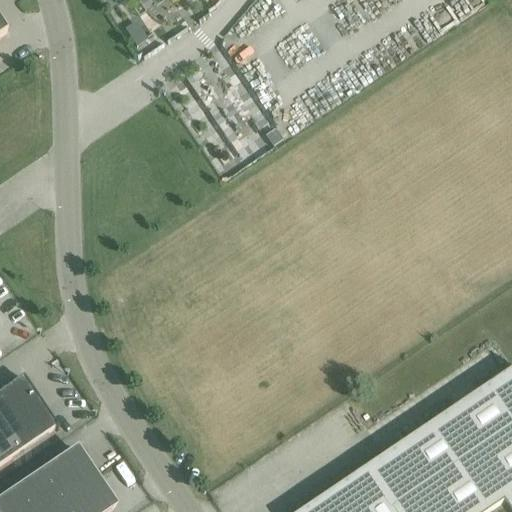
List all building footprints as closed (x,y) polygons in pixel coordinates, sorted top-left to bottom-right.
[(455,0),(461,9),(476,0),(455,0)] [(176,21),(149,39),(155,48),(183,30),(176,21)] [(250,79),(265,68),(257,58),(242,69),(250,79)] [(198,92),(223,92),(223,78),(217,78),(217,65),(208,65),(208,78),(199,78),(198,92)] [(511,511),(511,375),(309,511),(511,511)] [(22,380),(0,395),(0,467),(56,429),(30,392),(22,380)] [(346,393),(333,400),(347,424),(360,418),(346,393)] [(112,511),(72,453),(0,501),(0,511),(112,511)]
